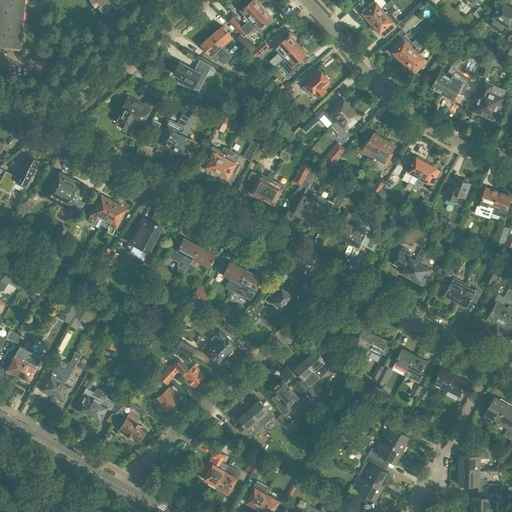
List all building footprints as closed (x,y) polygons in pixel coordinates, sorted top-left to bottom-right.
[(0,0),(0,46),(9,47),(20,48),(24,0),(89,0),(91,3),(96,1),(99,5),(97,7),(102,12),(112,4),(115,8),(123,2),(123,3),(127,0),(0,0)] [(248,21),(263,8),(259,4),(260,2),(258,0),(253,0),(240,11),(248,21)] [(372,24),(393,6),(395,4),(393,1),(392,0),(391,0),(382,8),(374,0),(373,0),(361,11),(364,15),(363,16),(367,21),(369,20),(372,24)] [(510,28),(511,25),(511,8),(502,3),(499,9),(498,8),(496,11),(497,12),(493,17),(495,18),(491,24),(490,24),(490,25),(505,34),(505,33),(509,27),(510,28)] [(393,6),(372,24),(375,28),(374,29),(378,34),(379,33),(383,37),(400,22),(392,14),(397,10),(393,6)] [(267,13),(263,8),(248,21),(253,26),(255,24),(259,29),(261,28),(262,29),(265,26),(265,24),(272,18),(271,17),(272,15),(269,12),(267,13)] [(405,25),(417,15),(412,10),(400,21),(405,25)] [(407,34),(421,19),(417,15),(405,25),(405,26),(402,29),(407,34)] [(238,30),(242,27),(232,17),(228,21),(238,30)] [(447,41),(455,33),(442,20),(434,28),(447,41)] [(222,47),(228,41),(233,38),(223,26),(212,36),(222,47)] [(244,37),(248,33),(242,27),(238,30),(244,37)] [(397,44),(399,47),(393,53),(394,54),(394,56),(397,59),(399,58),(403,61),(425,38),(428,35),(424,31),(412,44),(404,36),(397,44)] [(248,54),(254,47),(241,34),(235,41),(248,54)] [(271,62),(274,65),(293,49),(298,44),(295,40),(296,39),(292,34),(290,35),(289,34),(284,39),(282,37),(274,45),(281,53),(271,62)] [(216,61),(220,57),(226,52),(222,47),(212,36),(202,45),(216,61)] [(425,38),(403,61),(407,66),(406,68),(410,71),(412,70),(413,71),(419,65),(421,67),(427,61),(419,54),(421,52),(420,51),(429,41),(425,38)] [(509,59),(511,54),(511,38),(501,58),(505,61),(507,58),(509,59)] [(256,58),(269,47),(264,41),(251,53),(256,58)] [(302,47),(298,44),(293,49),(274,65),(279,70),(283,66),(290,74),(301,64),(299,61),(307,53),(306,53),(308,51),(303,46),(302,47)] [(500,59),(507,48),(501,45),(494,57),(500,59)] [(446,76),(440,73),(432,87),(433,87),(432,89),(437,92),(438,90),(443,93),(454,75),(457,68),(461,61),(464,56),(459,53),(456,58),(457,59),(453,66),(452,65),(448,72),(446,76)] [(494,57),(492,57),(490,64),(486,62),(481,75),(487,78),(492,65),(499,68),(502,60),(500,60),(500,59),(494,57)] [(197,81),(200,82),(203,76),(206,78),(212,66),(200,60),(194,70),(181,63),(175,74),(183,78),(181,82),(193,89),(194,88),(197,81)] [(321,71),(302,87),(307,92),(311,89),(319,98),(326,92),(322,87),(329,81),(328,80),(329,78),(326,75),(324,75),(321,71)] [(454,75),(443,93),(448,95),(447,97),(452,100),(453,98),(455,99),(463,85),(457,82),(459,78),(454,75)] [(279,93),(286,87),(281,82),(274,88),(279,93)] [(505,91),(485,83),(474,111),(476,111),(476,113),(480,115),(482,114),(486,116),(487,117),(491,119),(492,118),(494,119),(505,91)] [(152,106),(159,110),(166,96),(171,87),(165,84),(160,93),(153,89),(145,106),(128,97),(121,111),(123,112),(119,122),(121,123),(120,125),(128,129),(129,127),(131,128),(134,124),(141,128),(152,106)] [(285,100),(296,90),(291,85),(280,95),(285,100)] [(177,90),(171,87),(166,97),(173,100),(177,90)] [(332,104),(321,115),(325,119),(327,117),(333,124),(338,120),(351,107),(352,105),(349,102),(347,103),(343,98),(334,106),(332,104)] [(338,120),(333,124),(331,126),(339,134),(341,137),(346,133),(345,131),(360,117),(356,113),(357,111),(354,108),(353,109),(351,107),(338,120)] [(306,131),(320,118),(314,112),(300,125),(306,131)] [(225,132),(232,118),(223,113),(216,128),(225,132)] [(188,121),(173,149),(177,151),(176,153),(177,155),(181,157),(183,157),(186,153),(188,148),(192,150),(196,143),(192,140),(187,137),(191,128),(190,127),(192,124),(193,124),(197,117),(192,115),(189,120),(188,121)] [(162,135),(161,135),(159,139),(160,140),(159,142),(159,141),(158,142),(159,142),(160,144),(163,146),(165,145),(173,149),(188,121),(189,120),(184,117),(180,125),(170,120),(167,126),(166,126),(166,127),(167,127),(162,135)] [(273,117),(264,123),(269,131),(278,125),(273,117)] [(154,121),(148,133),(155,136),(161,125),(154,121)] [(377,153),(385,139),(380,136),(381,135),(376,132),(376,133),(374,132),(370,140),(368,138),(360,151),(363,153),(373,159),(375,155),(377,153)] [(266,152),(273,140),(265,136),(259,148),(266,152)] [(375,155),(368,166),(372,168),(376,163),(378,160),(386,165),(389,161),(393,154),(391,153),(396,145),(394,145),(395,143),(391,141),(390,142),(385,139),(377,153),(375,155)] [(251,161),(259,145),(252,141),(243,157),(251,161)] [(346,150),(338,143),(325,158),(332,165),(346,150)] [(222,151),(213,146),(209,154),(213,156),(207,167),(208,168),(207,169),(207,171),(211,173),(213,172),(213,171),(217,172),(229,150),(224,147),(222,151)] [(236,174),(240,166),(235,164),(240,155),(229,150),(217,172),(222,175),(221,177),(221,178),(225,180),(227,180),(227,178),(228,178),(232,172),(236,174)] [(283,159),(287,152),(283,150),(279,157),(283,159)] [(5,161),(8,159),(10,154),(7,152),(4,156),(2,160),(5,161)] [(288,162),(292,154),(287,152),(283,159),(288,162)] [(0,182),(0,197),(5,200),(14,183),(25,189),(39,171),(35,168),(38,162),(36,161),(36,160),(33,158),(32,159),(27,156),(17,177),(5,172),(0,182)] [(412,163),(410,162),(406,170),(413,174),(405,188),(411,191),(413,188),(416,183),(419,177),(426,163),(422,160),(422,159),(418,156),(417,157),(415,157),(412,163)] [(413,188),(417,190),(420,185),(422,186),(425,181),(432,185),(436,177),(435,176),(438,169),(437,168),(437,167),(433,165),(432,166),(426,163),(419,177),(416,183),(413,188)] [(301,186),(311,168),(303,164),(294,182),(301,186)] [(307,189),(316,171),(311,168),(301,186),(307,189)] [(266,179),(252,172),(249,179),(256,183),(252,192),(253,193),(252,193),(258,196),(262,198),(272,180),(267,177),(266,179)] [(57,202),(58,203),(70,179),(65,176),(65,175),(62,173),(60,174),(59,173),(55,180),(52,179),(44,195),(57,202)] [(454,189),(450,188),(446,198),(455,202),(458,195),(466,198),(468,192),(466,191),(470,183),(469,182),(468,181),(464,179),(463,180),(458,178),(454,189)] [(70,179),(58,203),(71,210),(80,194),(77,192),(81,185),(80,184),(79,182),(76,181),(74,181),(70,179)] [(272,180),(262,198),(264,198),(264,200),(268,202),(269,201),(274,204),(284,186),(272,180)] [(379,193),(384,184),(379,181),(373,189),(379,193)] [(334,203),(340,206),(349,188),(343,185),(334,203)] [(354,196),(358,188),(351,185),(347,193),(354,196)] [(499,192),(485,188),(480,203),(480,206),(477,205),(475,213),(490,218),(492,213),(493,208),(499,192)] [(507,212),(511,197),(511,196),(499,192),(493,208),(492,213),(505,217),(507,212)] [(317,202),(320,196),(314,193),(311,199),(304,195),(294,214),(307,220),(317,202)] [(98,229),(101,224),(104,218),(105,219),(113,202),(101,195),(89,217),(92,220),(90,224),(98,229)] [(317,202),(307,220),(319,227),(326,215),(327,215),(328,214),(329,212),(334,203),(327,200),(320,196),(317,202)] [(425,219),(432,205),(425,201),(418,216),(425,219)] [(24,216),(30,206),(24,202),(18,212),(24,216)] [(112,234),(125,208),(113,202),(105,219),(104,218),(101,224),(108,228),(107,231),(112,234)] [(398,220),(404,210),(398,206),(392,216),(398,220)] [(351,214),(346,211),(340,222),(342,223),(336,235),(347,241),(359,218),(359,216),(354,213),(351,214)] [(409,220),(412,214),(407,211),(403,217),(409,220)] [(463,236),(472,219),(464,214),(455,232),(463,236)] [(453,232),(458,224),(441,216),(437,225),(453,232)] [(158,226),(143,218),(130,243),(148,252),(159,232),(162,227),(158,225),(158,226)] [(367,237),(373,226),(359,218),(347,241),(359,247),(365,236),(367,237)] [(55,250),(68,227),(62,223),(48,246),(55,250)] [(500,226),(494,243),(503,246),(509,229),(500,226)] [(70,242),(76,231),(70,228),(63,239),(70,242)] [(198,246),(183,238),(174,254),(182,258),(184,254),(188,256),(185,261),(190,263),(198,246)] [(104,261),(110,250),(104,246),(98,257),(104,261)] [(215,255),(198,246),(190,263),(195,266),(197,261),(209,267),(215,255)] [(411,278),(426,251),(421,249),(415,260),(409,257),(413,252),(403,246),(394,264),(402,269),(401,272),(411,278)] [(426,251),(411,278),(423,284),(431,269),(424,265),(426,261),(428,262),(432,255),(431,254),(434,250),(429,247),(426,251)] [(112,266),(118,254),(112,251),(105,262),(112,266)] [(237,286),(245,270),(229,262),(223,274),(235,281),(233,284),(237,286)] [(112,269),(103,263),(100,269),(98,268),(89,283),(99,289),(112,269)] [(442,276),(447,266),(441,263),(436,273),(442,276)] [(456,267),(449,264),(443,275),(450,279),(456,267)] [(22,285),(28,275),(10,265),(2,279),(20,289),(22,285)] [(151,275),(156,279),(163,268),(158,265),(151,275)] [(252,297),(255,291),(262,279),(245,270),(237,286),(242,289),(243,293),(252,297)] [(491,287),(499,274),(491,270),(484,283),(491,287)] [(43,283),(28,275),(22,285),(37,294),(43,283)] [(445,295),(456,300),(465,283),(454,277),(450,286),(448,285),(445,285),(443,290),(444,292),(446,294),(445,295)] [(497,294),(502,285),(495,282),(491,291),(497,294)] [(475,291),(469,288),(470,285),(465,283),(456,300),(467,306),(471,300),(476,303),(482,292),(476,289),(475,291)] [(197,302),(198,300),(204,287),(199,284),(191,299),(197,302)] [(203,303),(210,290),(204,287),(198,300),(203,303)] [(291,296),(280,288),(277,293),(272,290),(264,300),(269,304),(270,302),(281,310),(291,296)] [(500,323),(511,300),(511,289),(509,288),(504,297),(506,298),(503,303),(505,304),(504,306),(497,302),(489,317),(500,323)] [(73,316),(81,302),(69,296),(58,317),(69,323),(73,316)] [(511,329),(511,326),(511,300),(500,323),(511,329)] [(89,328),(98,311),(81,302),(73,316),(87,324),(85,326),(89,328)] [(255,322),(262,312),(263,312),(253,305),(251,303),(243,313),(255,322)] [(270,317),(273,312),(272,310),(267,306),(263,312),(262,312),(268,316),(270,317)] [(191,327),(201,314),(190,308),(182,320),(191,327)] [(153,326),(160,315),(156,312),(149,323),(153,326)] [(106,322),(108,318),(100,315),(96,317),(92,325),(96,328),(100,321),(101,320),(106,322)] [(116,321),(111,329),(119,334),(124,325),(116,321)] [(34,345),(38,338),(37,338),(40,332),(34,329),(26,343),(23,348),(20,346),(14,356),(5,371),(6,373),(11,376),(13,375),(14,374),(17,376),(34,345)] [(369,348),(375,335),(363,329),(357,342),(369,348)] [(214,344),(227,356),(232,351),(231,349),(234,346),(219,330),(210,339),(214,344)] [(102,344),(114,350),(119,340),(108,334),(102,344)] [(378,361),(382,355),(388,341),(375,335),(369,348),(369,349),(366,355),(378,361)] [(176,348),(192,357),(196,349),(181,340),(176,348)] [(227,356),(214,344),(210,348),(205,344),(201,348),(217,363),(220,360),(222,361),(227,356)] [(26,384),(27,383),(36,368),(35,368),(41,358),(36,355),(40,348),(34,345),(17,376),(21,377),(20,379),(20,381),(26,384)] [(408,368),(414,355),(403,349),(396,362),(408,368)] [(325,361),(316,350),(305,359),(321,377),(332,366),(326,360),(325,361)] [(62,402),(71,387),(65,384),(82,355),(77,352),(67,369),(52,395),(62,402)] [(417,382),(421,375),(427,362),(414,355),(408,368),(405,375),(417,382)] [(342,362),(352,374),(358,369),(347,357),(342,362)] [(189,369),(180,359),(173,365),(171,363),(163,372),(171,379),(179,370),(183,375),(182,375),(187,381),(186,382),(191,389),(205,377),(194,364),(189,369)] [(321,377),(305,359),(295,369),(305,380),(310,375),(315,381),(321,377)] [(152,380),(164,368),(157,362),(145,374),(152,380)] [(350,377),(339,363),(333,367),(341,376),(343,375),(347,380),(350,377)] [(377,381),(384,367),(378,364),(372,378),(377,381)] [(61,368),(56,365),(50,375),(41,390),(52,395),(67,369),(62,366),(61,368)] [(385,382),(391,371),(384,367),(377,382),(382,385),(384,381),(385,382)] [(447,389),(454,375),(442,369),(435,382),(447,389)] [(166,384),(171,379),(163,372),(159,377),(166,384)] [(460,395),(467,382),(454,375),(447,389),(460,395)] [(299,398),(293,392),(283,379),(271,389),(276,395),(273,398),(278,404),(277,405),(286,415),(291,410),(288,407),(299,398)] [(415,401),(423,387),(416,383),(410,395),(412,396),(410,399),(415,401)] [(165,411),(179,399),(169,387),(156,398),(161,404),(160,405),(165,411)] [(317,406),(323,401),(312,387),(306,393),(311,399),(317,406)] [(102,391),(104,388),(103,388),(101,391),(97,389),(92,399),(83,394),(78,402),(82,403),(78,410),(88,416),(102,391)] [(109,408),(111,406),(110,403),(104,399),(107,394),(103,392),(105,389),(104,388),(102,391),(88,416),(99,422),(107,407),(109,408)] [(425,402),(430,391),(423,388),(418,399),(425,402)] [(311,399),(306,393),(301,397),(312,410),(317,406),(311,399)] [(141,413),(147,407),(138,397),(130,405),(134,409),(136,407),(141,413)] [(498,422),(508,404),(495,397),(483,417),(485,418),(487,415),(498,422)] [(118,415),(129,404),(124,400),(113,411),(118,415)] [(259,400),(249,409),(259,420),(264,426),(275,416),(270,410),(269,411),(259,400)] [(456,418),(462,407),(456,404),(450,415),(456,418)] [(511,440),(511,439),(511,406),(508,404),(498,422),(508,428),(504,436),(511,440)] [(249,409),(238,419),(243,424),(239,427),(244,433),(254,425),(259,430),(264,426),(259,420),(249,409)] [(135,441),(138,441),(146,430),(138,424),(140,420),(130,413),(119,430),(135,441)] [(285,429),(291,424),(282,413),(276,419),(285,429)] [(403,451),(411,437),(398,431),(401,425),(388,418),(384,426),(392,430),(386,441),(403,451)] [(227,442),(230,438),(222,433),(219,438),(227,442)] [(261,453),(265,447),(253,440),(249,447),(261,453)] [(396,464),(403,451),(386,441),(380,452),(372,447),(368,455),(381,462),(384,457),(396,464)] [(490,459),(490,450),(475,449),(475,456),(460,455),(460,470),(480,470),(481,459),(490,459)] [(205,479),(217,486),(228,465),(222,462),(225,456),(215,450),(201,476),(205,478),(205,479)] [(383,487),(390,474),(378,467),(381,462),(368,455),(364,463),(371,467),(366,478),(383,487)] [(251,474),(257,464),(251,460),(245,471),(251,474)] [(257,478),(263,467),(257,464),(251,474),(257,478)] [(228,465),(217,486),(229,493),(241,472),(235,469),(228,465)] [(502,492),(502,484),(488,484),(488,479),(480,479),(480,470),(460,470),(460,485),(487,486),(487,491),(502,492)] [(376,501),(383,487),(366,478),(360,488),(352,484),(347,492),(360,499),(364,494),(376,501)] [(270,489),(258,482),(247,502),(259,509),(267,494),(270,489)] [(295,488),(292,486),(287,494),(291,496),(295,488)] [(502,501),(502,492),(487,491),(487,498),(472,498),(471,511),(496,511),(497,501),(502,501)] [(267,494),(259,509),(264,511),(273,511),(280,501),(267,494)] [(305,511),(309,504),(301,499),(294,511),(305,511)]
